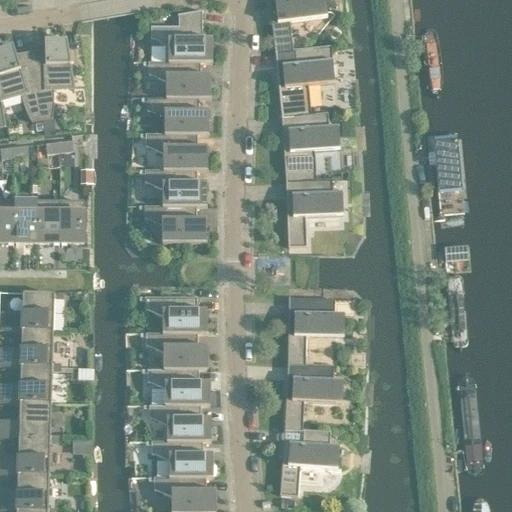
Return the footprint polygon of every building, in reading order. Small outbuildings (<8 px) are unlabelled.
[(294,51),(293,51),(289,23),(327,19),(324,0),(285,0),(274,1),(277,23),(272,24),(272,23),(271,23),(275,55),(276,55),(276,54),(294,52),(294,51)] [(168,47),(168,64),(212,63),(212,40),(202,40),(202,13),(203,13),(203,11),(177,16),(177,17),(178,17),(178,28),(150,27),(150,40),(168,47)] [(449,103),(440,29),(420,31),(429,106),(449,103)] [(29,49),(41,122),(46,121),(51,120),(53,113),(53,105),(53,97),(53,90),(73,89),(73,91),(75,91),(66,41),(66,40),(53,41),(53,43),(44,44),(44,51),(31,53),(30,48),(29,49)] [(284,88),(279,88),(278,88),(281,119),(282,119),(287,118),(300,117),(300,116),(310,115),(307,87),(334,85),(332,61),(322,62),(321,48),(294,51),(294,52),(295,65),(282,66),(284,88)] [(0,100),(0,101),(1,101),(20,95),(22,102),(24,110),(28,117),(31,124),(41,122),(29,49),(28,49),(29,53),(15,55),(13,49),(5,51),(4,49),(0,49),(0,100)] [(166,83),(166,100),(210,100),(210,76),(200,76),(200,65),(212,65),(212,63),(168,64),(148,63),(148,75),(166,83)] [(164,118),(164,135),(208,135),(208,112),(198,112),(198,101),(210,101),(210,100),(166,100),(146,99),(146,111),(164,118)] [(287,118),(289,152),(285,153),(284,152),(283,152),(285,184),(287,184),(287,183),(291,183),(304,182),(304,181),(315,181),(313,152),(339,151),(338,127),(328,128),(327,114),(310,115),(300,116),(300,117),(287,118)] [(46,121),(41,122),(44,139),(54,138),(51,120),(46,121)] [(163,155),(163,171),(207,171),(207,148),(197,148),(197,137),(208,137),(208,135),(164,135),(145,135),(145,148),(163,155)] [(437,230),(468,228),(460,137),(429,139),(437,230)] [(72,142),(59,144),(60,154),(73,153),(72,142)] [(60,154),(59,144),(45,145),(46,156),(60,154)] [(26,147),(13,149),(14,160),(27,158),(26,147)] [(14,160),(13,149),(0,150),(0,153),(1,161),(14,160)] [(162,191),(162,208),(206,208),(206,184),(196,184),(196,173),(207,173),(207,171),(163,171),(144,171),(144,183),(162,191)] [(304,182),(291,183),(293,217),(288,218),(288,217),(287,217),(288,249),(289,249),(289,248),(306,247),(305,218),(342,217),(342,194),(332,194),(331,180),(315,181),(304,181),(304,182)] [(0,244),(14,245),(14,203),(0,203),(0,244)] [(14,245),(37,245),(37,203),(14,203),(14,245)] [(37,245),(60,245),(60,203),(37,203),(37,245)] [(60,203),(60,245),(83,245),(83,204),(60,203)] [(206,208),(162,208),(144,208),(144,219),(162,227),(162,245),(206,245),(206,220),(196,220),(196,209),(206,209),(206,208)] [(453,352),(473,351),(467,276),(446,278),(453,352)] [(0,331),(21,332),(21,331),(53,332),(54,301),(62,301),(62,296),(23,294),(22,313),(19,316),(0,315),(0,331)] [(162,318),(162,335),(206,335),(206,312),(196,312),(197,299),(145,299),(145,311),(162,318)] [(288,367),(306,367),(306,366),(305,366),(306,338),(343,338),(344,315),(334,315),(334,301),(294,300),(293,336),(289,336),(289,335),(288,335),(287,367),(288,367)] [(0,367),(20,368),(20,367),(60,369),(61,364),(52,364),(53,332),(21,331),(21,332),(21,349),(18,353),(0,352),(0,367)] [(163,354),(163,371),(207,371),(207,348),(197,348),(197,336),(206,336),(206,335),(162,335),(145,335),(145,347),(163,354)] [(306,367),(306,380),(293,379),(292,401),(287,401),(287,400),(286,400),(284,432),(285,432),(285,431),(303,432),(303,431),(302,431),(303,403),(341,405),(342,382),(333,381),(333,367),(306,366),(306,367)] [(0,403),(19,404),(51,405),(52,373),(60,373),(60,369),(20,367),(20,368),(20,386),(17,389),(0,388),(0,403)] [(165,390),(165,407),(208,407),(209,384),(199,384),(199,372),(207,372),(207,371),(163,371),(147,371),(147,383),(165,390)] [(479,375),(455,378),(466,479),(489,477),(479,375)] [(0,440),(18,441),(18,440),(58,441),(58,437),(50,437),(51,405),(19,404),(19,422),(15,425),(0,424),(0,440)] [(166,426),(166,443),(210,443),(210,420),(200,420),(200,408),(208,408),(208,407),(165,407),(149,407),(149,419),(166,426)] [(281,496),(297,498),(299,468),(337,471),(339,448),(329,447),(330,433),(303,431),(303,432),(302,445),(289,444),(288,466),(283,465),(282,465),(279,496),(281,496)] [(0,476),(17,477),(17,476),(49,477),(50,445),(58,445),(58,441),(18,440),(18,441),(18,458),(14,461),(0,460),(0,476)] [(169,462),(169,479),(213,479),(213,456),(203,456),(203,444),(210,444),(210,443),(166,443),(151,443),(151,455),(169,462)] [(0,511),(56,511),(56,509),(48,509),(49,477),(17,476),(17,477),(17,494),(13,497),(0,496),(0,511)] [(171,498),(171,511),(215,511),(215,492),(205,492),(205,480),(213,480),(213,479),(169,479),(154,479),(154,491),(171,498)] [(282,500),(282,508),(293,509),(294,501),(282,500)] [(468,511),(493,511),(493,500),(468,503),(468,511)]
